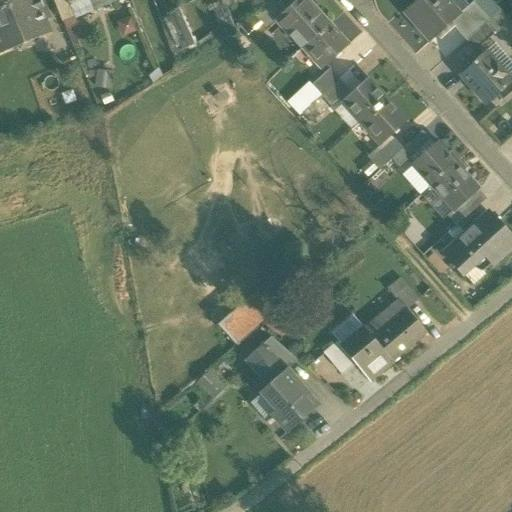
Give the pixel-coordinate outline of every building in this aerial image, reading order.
[(0,0),(0,54),(18,47),(20,51),(33,45),(31,41),(49,34),(44,21),(48,19),(39,0),(0,0)] [(52,0),(62,23),(74,18),(68,2),(67,2),(66,0),(52,0)] [(71,0),(68,2),(74,18),(117,0),(71,0)] [(233,0),(207,0),(210,10),(234,3),(233,0)] [(302,50),(304,48),(329,26),(305,0),(303,0),(290,12),(288,10),(287,11),(276,21),(276,22),(302,50)] [(417,0),(403,12),(430,42),(450,24),(460,16),(459,15),(445,0),(417,0)] [(450,24),(465,42),(484,25),(500,11),(489,0),(475,0),(459,15),(460,16),(450,24)] [(255,18),(267,30),(276,22),(276,21),(287,11),(280,2),(255,18)] [(484,25),(493,35),(509,21),(500,11),(484,25)] [(157,22),(172,56),(194,47),(180,13),(157,22)] [(493,35),(484,25),(465,42),(475,52),(493,35)] [(348,47),(329,26),(304,48),(323,69),(348,47)] [(459,75),(486,105),(497,96),(502,101),(511,91),(511,83),(484,52),(459,75)] [(112,88),(114,70),(96,69),(95,87),(112,88)] [(312,85),(322,95),(339,79),(330,69),(312,85)] [(348,90),(339,79),(322,95),(331,105),(348,90)] [(342,102),(361,123),(386,101),(367,80),(342,102)] [(406,123),(386,101),(361,123),(381,146),(406,123)] [(402,150),(409,158),(429,140),(422,132),(402,150)] [(377,156),(384,165),(402,149),(394,140),(377,156)] [(413,165),(432,186),(454,165),(436,144),(413,165)] [(458,162),(454,165),(432,186),(429,188),(452,212),(453,213),(478,191),(462,173),(465,170),(458,162)] [(456,227),(457,225),(474,210),(486,199),(478,191),(453,213),(452,212),(447,217),(456,227)] [(483,220),(474,210),(457,225),(465,234),(476,224),(477,225),(483,220)] [(443,254),(471,285),(511,247),(511,240),(496,223),(484,234),(477,225),(476,224),(465,234),(443,254)] [(337,261),(346,271),(362,258),(353,248),(337,261)] [(314,283),(322,292),(337,279),(329,270),(314,283)] [(217,326),(234,345),(292,293),(275,273),(217,326)] [(388,289),(398,300),(406,310),(419,299),(400,278),(388,289)] [(398,300),(363,330),(391,362),(426,333),(406,310),(398,300)] [(370,380),(391,362),(363,330),(363,329),(343,346),(342,347),(354,361),(370,380)] [(244,360),(267,387),(287,369),(296,361),(270,337),(244,360)] [(324,353),(341,373),(354,361),(342,347),(343,346),(339,340),(324,353)] [(208,369),(198,381),(215,397),(225,385),(208,369)] [(308,394),(287,369),(267,387),(259,394),(275,411),(270,415),(286,434),(314,410),(303,398),(308,394)] [(275,411),(259,394),(255,398),(270,415),(275,411)] [(319,405),(308,394),(303,398),(314,410),(319,405)]
